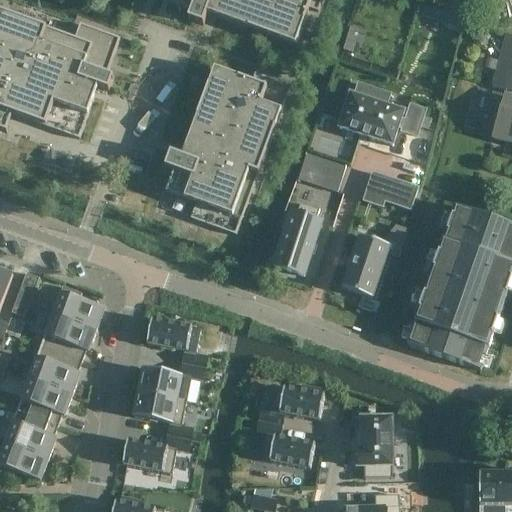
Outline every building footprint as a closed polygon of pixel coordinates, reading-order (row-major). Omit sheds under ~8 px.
[(218,17),(217,19),(296,48),(309,10),(318,14),(323,0),(172,0),(171,5),(192,13),(189,22),(204,27),(209,14),(218,17)] [(427,2),(422,17),(457,29),(462,14),(427,2)] [(112,79),(105,76),(118,40),(78,25),(73,40),(0,13),(0,130),(5,133),(6,129),(2,127),(7,114),(78,140),(93,98),(91,97),(94,88),(107,92),(112,79)] [(350,28),(343,52),(353,55),(360,31),(350,28)] [(511,36),(508,35),(493,88),(511,93),(511,36)] [(416,45),(409,69),(431,74),(437,50),(416,45)] [(252,84),(215,71),(190,138),(186,149),(188,150),(185,159),(171,155),(166,170),(174,173),(167,194),(197,205),(191,220),(237,237),(291,88),(255,75),(252,84)] [(350,96),(339,130),(393,148),(399,129),(403,130),(402,133),(417,138),(425,111),(410,106),(405,122),(402,121),(404,114),(386,108),(390,96),(373,90),(369,102),(350,96)] [(511,144),(511,104),(503,102),(493,139),(511,144)] [(391,180),(387,194),(413,203),(418,189),(391,180)] [(291,215),(274,268),(304,278),(321,225),(316,223),(320,212),(301,205),(297,217),(291,215)] [(511,285),(511,222),(456,205),(411,345),(485,369),(511,285)] [(360,238),(342,291),(372,301),(390,248),(360,238)] [(0,312),(13,277),(0,272),(0,312)] [(27,276),(16,303),(29,308),(39,280),(27,276)] [(63,289),(53,317),(97,333),(101,321),(99,320),(102,311),(79,302),(82,296),(63,289)] [(16,303),(12,315),(25,319),(29,308),(16,303)] [(53,317),(41,349),(82,365),(90,345),(92,346),(97,333),(53,317)] [(152,322),(147,347),(184,354),(196,356),(201,331),(152,322)] [(41,349),(29,381),(73,398),(77,385),(75,384),(82,365),(41,349)] [(184,354),(182,366),(206,371),(208,359),(196,356),(184,354)] [(0,357),(0,370),(5,372),(9,361),(0,357)] [(182,366),(180,378),(191,380),(203,382),(206,371),(182,366)] [(142,370),(137,395),(186,404),(191,380),(180,378),(142,370)] [(29,381),(17,414),(58,429),(66,409),(68,410),(73,398),(29,381)] [(320,423),(325,398),(320,397),(321,391),(302,387),(301,393),(276,388),(271,413),(285,416),(320,423)] [(137,395),(133,419),(170,426),(182,429),(186,404),(137,395)] [(282,428),(285,416),(271,413),(261,411),(259,423),(282,428)] [(17,414),(5,446),(49,462),(53,450),(51,449),(58,429),(17,414)] [(360,452),(358,452),(358,469),(364,468),(364,480),(392,480),(391,420),(361,421),(362,439),(360,439),(360,452)] [(280,440),(282,428),(259,423),(256,435),(266,437),(280,440)] [(170,426),(168,438),(191,443),(193,431),(182,429),(170,426)] [(310,472),(315,447),(280,440),(266,437),(261,462),(310,472)] [(168,438),(165,450),(177,452),(189,454),(191,443),(168,438)] [(128,442),(123,468),(172,477),(177,452),(165,450),(128,442)] [(5,446),(0,458),(0,475),(13,481),(15,474),(38,483),(42,474),(44,475),(49,462),(5,446)] [(479,511),(507,511),(507,476),(479,476),(479,511)] [(263,511),(275,511),(277,502),(253,497),(251,509),(263,511)] [(345,510),(343,510),(343,511),(399,511),(399,497),(375,498),(375,510),(345,511),(345,510)] [(156,511),(139,509),(140,503),(121,499),(120,505),(116,504),(113,511),(156,511)]
